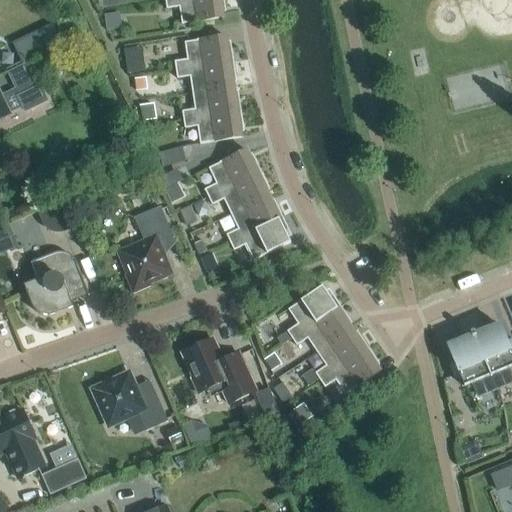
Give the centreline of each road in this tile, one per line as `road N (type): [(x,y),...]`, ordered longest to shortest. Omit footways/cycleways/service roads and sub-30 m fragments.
road 1 (residential): [(320,255),(287,198),(240,0)]
road 2 (residential): [(0,373),(223,292)]
road 3 (residential): [(320,255),(383,307),(433,303),(511,272)]
